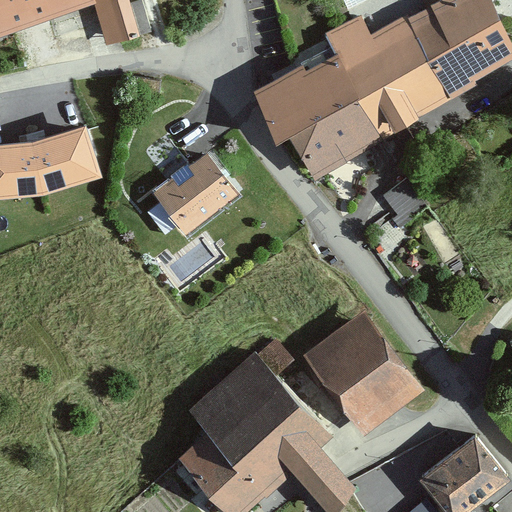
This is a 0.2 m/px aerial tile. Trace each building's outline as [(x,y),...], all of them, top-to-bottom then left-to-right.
[(0,0),(0,35),(94,1),(93,0),(0,0)] [(108,46),(168,30),(158,0),(142,0),(126,5),(123,0),(101,0),(91,4),(103,48),(108,46)] [(430,0),(405,15),(451,99),(511,58),(511,37),(494,0),(430,0)] [(326,35),(379,141),(451,99),(405,15),(375,35),(364,15),(326,35)] [(312,182),(379,141),(326,35),(280,61),(284,69),(249,87),(266,141),(283,132),(312,182)] [(96,118),(0,140),(0,197),(109,171),(96,118)] [(186,238),(236,194),(199,153),(149,197),(186,238)] [(388,195),(407,230),(434,216),(415,181),(388,195)] [(360,439),(424,388),(361,309),(297,360),(360,439)] [(326,511),(354,489),(317,445),(331,432),(273,368),(272,369),(255,350),(187,408),(206,430),(172,461),(219,511),(243,511),(287,473),(320,511),(326,511)] [(440,511),(462,511),(511,475),(475,428),(413,476),(440,511)]
